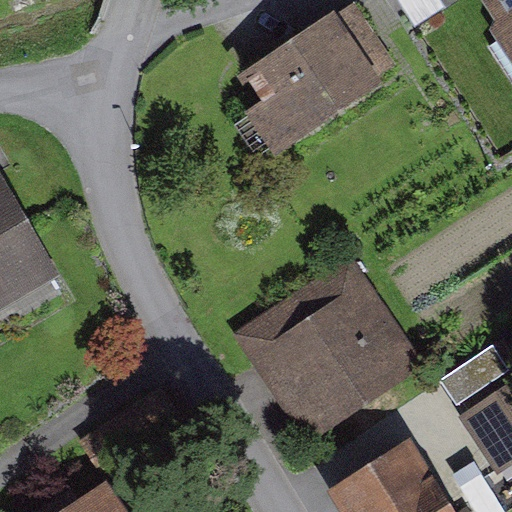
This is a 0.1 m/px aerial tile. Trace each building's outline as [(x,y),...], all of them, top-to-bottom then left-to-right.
[(511,0),(496,0),(511,22),(511,0)] [(408,71),(363,5),(254,78),(299,144),(408,71)] [(0,320),(63,278),(0,184),(0,320)] [(348,270),(253,336),(329,443),(423,377),(348,270)] [(511,388),(471,404),(495,467),(511,459),(511,388)] [(446,511),(410,454),(342,497),(351,511),(446,511)] [(118,511),(107,495),(79,511),(118,511)]
